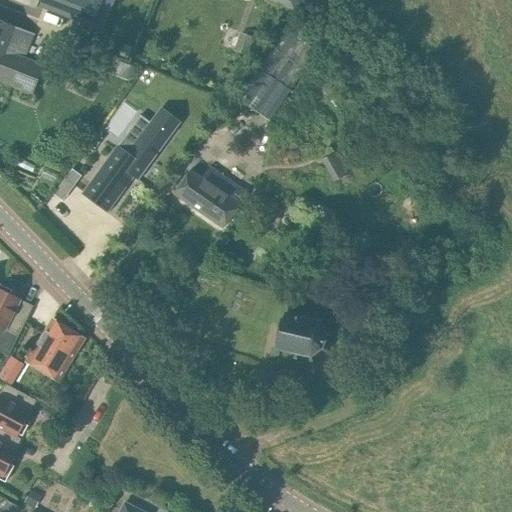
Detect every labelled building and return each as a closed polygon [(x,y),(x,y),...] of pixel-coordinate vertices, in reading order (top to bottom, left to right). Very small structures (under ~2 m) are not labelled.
[(20,0),(93,28),(103,0),(20,0)] [(268,0),(268,1),(295,10),(298,0),(268,0)] [(0,80),(32,93),(43,66),(25,59),(35,35),(15,27),(14,28),(0,22),(0,80)] [(269,121),(318,52),(308,45),(297,37),(286,29),(259,69),(238,99),(269,121)] [(132,47),(124,44),(119,55),(127,58),(132,47)] [(151,122),(127,155),(117,147),(83,192),(109,211),(136,176),(140,179),(171,137),(151,122)] [(98,135),(91,145),(95,148),(103,138),(98,135)] [(326,158),(336,180),(350,174),(340,152),(326,158)] [(224,228),(248,193),(210,167),(201,179),(190,171),(174,194),(224,228)] [(82,176),(73,169),(65,178),(75,186),(82,176)] [(77,208),(84,202),(69,186),(44,210),(74,242),(93,224),(77,208)] [(18,305),(21,299),(10,294),(12,290),(0,284),(0,351),(8,356),(30,312),(18,305)] [(284,331),(280,350),(310,357),(322,348),(327,336),(320,322),(289,314),(284,331)] [(58,381),(85,338),(53,319),(26,362),(58,381)] [(14,374),(3,369),(0,374),(0,379),(9,384),(14,374)] [(5,383),(0,392),(0,428),(17,437),(18,434),(22,436),(28,425),(24,423),(30,412),(24,409),(30,397),(5,383)] [(365,387),(365,400),(383,399),(383,386),(365,387)] [(11,448),(17,437),(0,428),(0,479),(5,482),(14,466),(10,464),(17,452),(11,448)] [(36,510),(43,497),(32,491),(25,504),(36,510)] [(18,511),(21,504),(8,499),(3,511),(18,511)] [(143,511),(125,502),(119,511),(143,511)]
